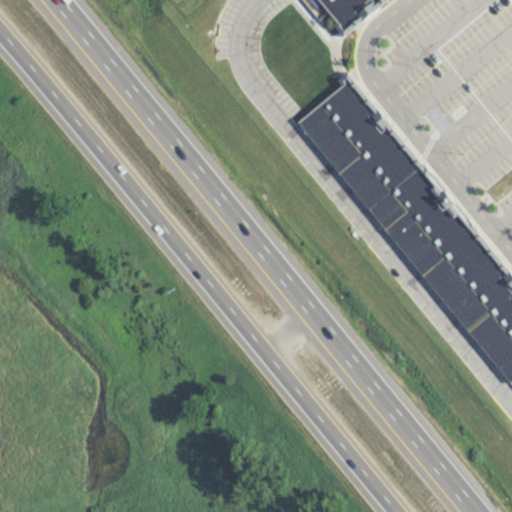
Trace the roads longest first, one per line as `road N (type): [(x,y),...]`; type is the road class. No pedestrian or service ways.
road 1 (motorway): [(483,511),(65,0)]
road 2 (motorway): [(0,22),(400,511)]
